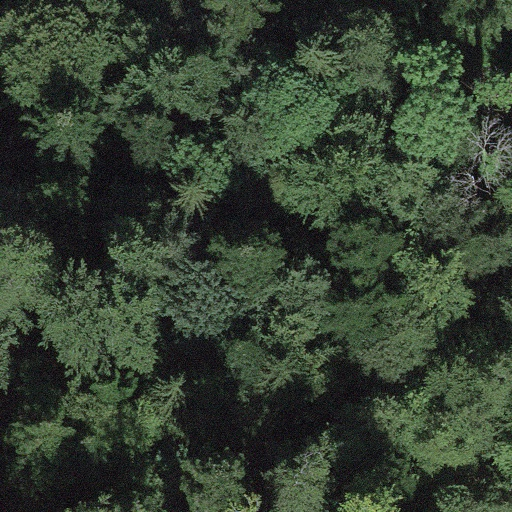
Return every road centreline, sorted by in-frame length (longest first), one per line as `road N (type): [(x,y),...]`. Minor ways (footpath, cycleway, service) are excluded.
road 1 (track): [(333,0),(511,89)]
road 2 (track): [(0,46),(113,0)]
